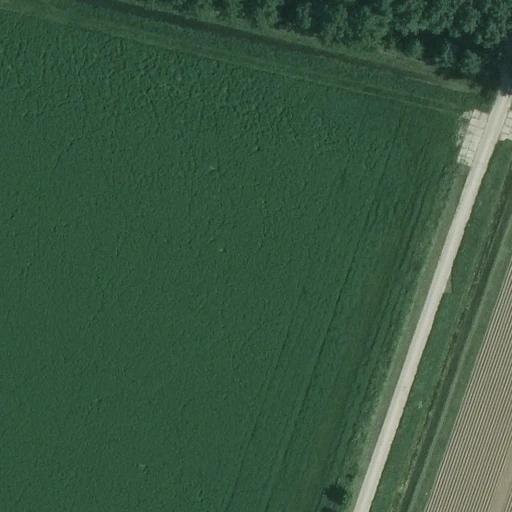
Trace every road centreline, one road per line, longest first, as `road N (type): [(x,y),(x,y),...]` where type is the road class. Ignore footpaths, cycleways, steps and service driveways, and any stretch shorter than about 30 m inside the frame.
road 1 (track): [(0,1),(495,120)]
road 2 (track): [(360,511),(511,76)]
